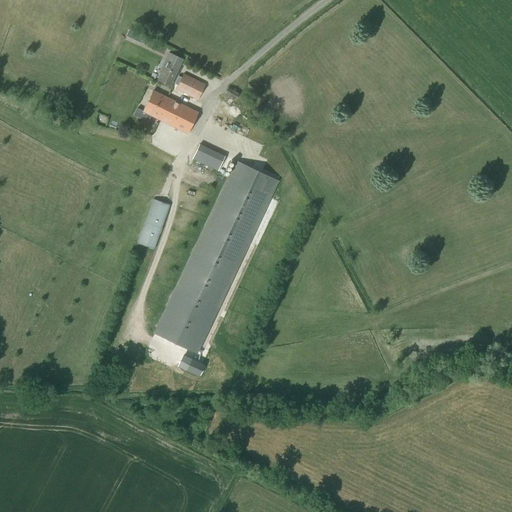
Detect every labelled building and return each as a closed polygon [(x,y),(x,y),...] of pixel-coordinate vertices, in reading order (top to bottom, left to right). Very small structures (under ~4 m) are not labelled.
[(168,54),(159,73),(160,74),(158,78),(154,76),(152,80),(157,82),(158,81),(169,86),(182,60),(168,54)] [(184,73),(176,89),(197,100),(205,83),(184,73)] [(223,94),(233,101),(237,94),(226,88),(223,94)] [(187,134),(197,113),(152,91),(142,112),(187,134)] [(206,118),(223,123),(230,103),(213,98),(206,118)] [(214,166),(220,153),(194,143),(189,156),(214,166)] [(155,335),(196,354),(276,179),(235,160),(155,335)] [(170,205),(164,203),(153,199),(144,223),(137,243),(154,250),(161,230),(170,205)] [(203,365),(182,355),(176,366),(198,376),(203,365)]
